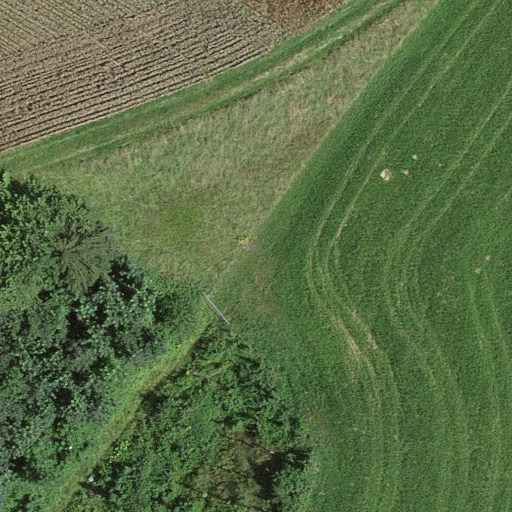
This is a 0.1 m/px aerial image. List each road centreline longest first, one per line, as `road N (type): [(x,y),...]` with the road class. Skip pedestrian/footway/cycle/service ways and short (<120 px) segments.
road 1 (track): [(49,511),(373,109),(418,0)]
road 2 (track): [(0,182),(246,93),(400,0)]
